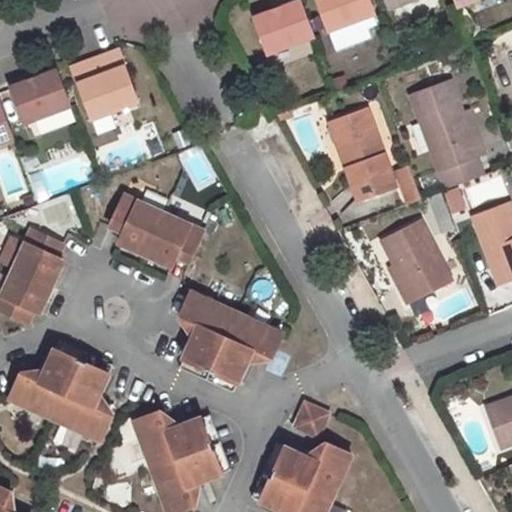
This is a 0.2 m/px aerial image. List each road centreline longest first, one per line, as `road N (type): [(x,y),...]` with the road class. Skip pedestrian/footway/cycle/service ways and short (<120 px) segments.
road 1 (unclassified): [(154,8),(355,357)]
road 2 (residential): [(249,420),(103,332),(63,324),(0,348)]
road 3 (residential): [(511,325),(367,377)]
road 4 (unclassified): [(367,377),(441,511)]
road 5 (residential): [(249,420),(266,400),(355,357)]
